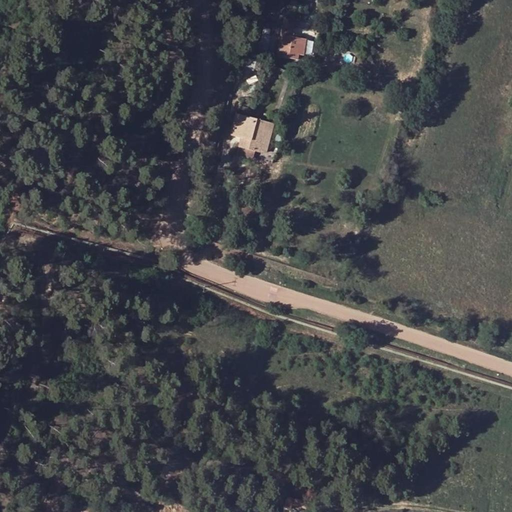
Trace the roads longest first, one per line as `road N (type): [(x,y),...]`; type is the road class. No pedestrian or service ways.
road 1 (unclassified): [(511,372),(215,277),(178,254),(170,210),(195,121),(200,0)]
road 2 (track): [(131,511),(0,483)]
